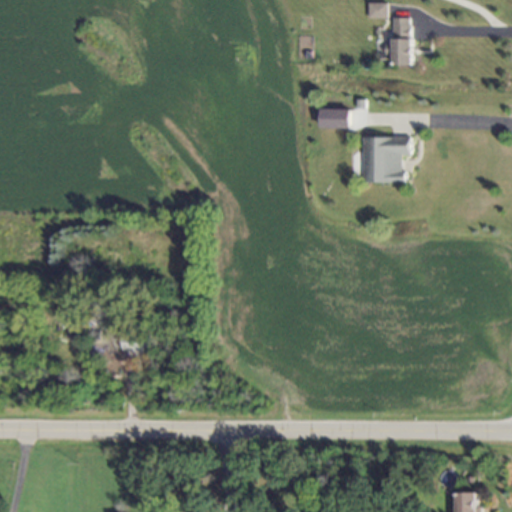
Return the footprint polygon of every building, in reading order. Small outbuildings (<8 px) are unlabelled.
[(371,19),(389,19),(389,3),(370,4),(371,19)] [(413,18),(394,19),(395,44),(387,45),(387,55),(394,55),(394,66),(413,65),(413,18)] [(322,128),(351,129),(351,110),(322,109),(322,128)] [(364,138),(365,183),(407,183),(407,172),(403,172),(403,156),(412,156),(412,138),(364,138)] [(152,337),(125,336),(124,356),(151,358),(152,337)] [(458,493),(458,511),(482,511),(483,507),(480,507),(479,493),(458,493)]
